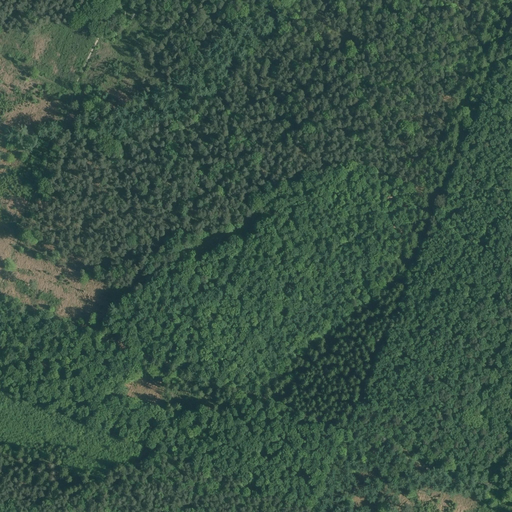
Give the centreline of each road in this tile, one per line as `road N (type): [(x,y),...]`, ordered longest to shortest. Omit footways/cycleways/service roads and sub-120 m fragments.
road 1 (track): [(344,430),(0,296)]
road 2 (track): [(0,287),(114,0)]
road 3 (track): [(192,373),(265,187)]
road 4 (track): [(344,430),(408,277)]
